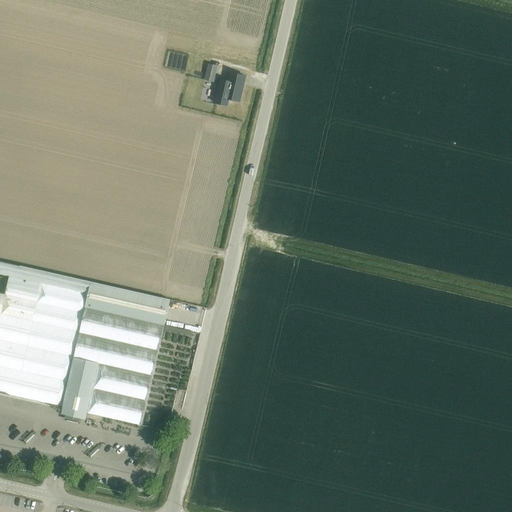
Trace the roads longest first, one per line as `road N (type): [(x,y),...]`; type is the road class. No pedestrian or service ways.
road 1 (unclassified): [(170,511),(291,0)]
road 2 (track): [(238,228),(511,292)]
road 3 (track): [(264,234),(295,253),(511,302)]
